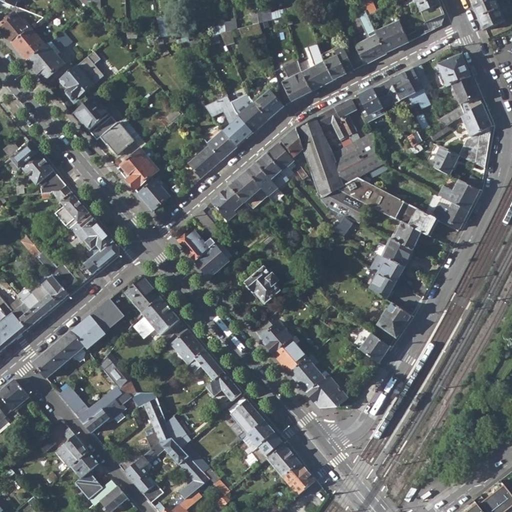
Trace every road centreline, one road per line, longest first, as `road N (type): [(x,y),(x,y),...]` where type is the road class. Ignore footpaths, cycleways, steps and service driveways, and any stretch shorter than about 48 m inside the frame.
road 1 (residential): [(464,26),(507,125),(491,199),(438,297),(359,408),(314,440)]
road 2 (residential): [(464,26),(296,110),(148,242)]
road 3 (primary): [(148,242),(314,440)]
road 4 (primary): [(0,67),(148,242)]
road 5 (residential): [(16,357),(149,511)]
road 6 (residential): [(16,357),(148,242)]
